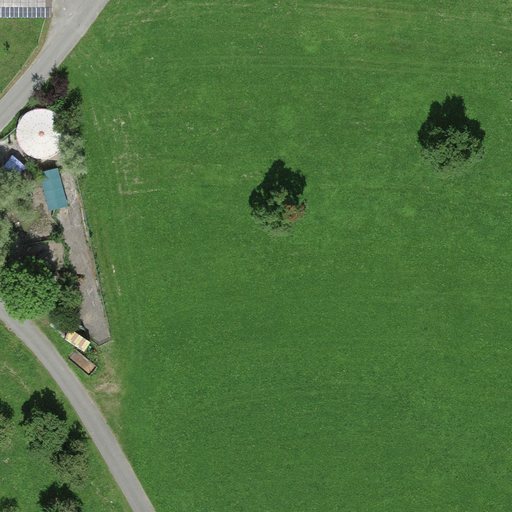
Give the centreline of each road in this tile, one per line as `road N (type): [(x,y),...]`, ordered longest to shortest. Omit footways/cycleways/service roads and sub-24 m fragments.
road 1 (unclassified): [(146,511),(62,374),(0,304)]
road 2 (unclassified): [(0,119),(94,0)]
